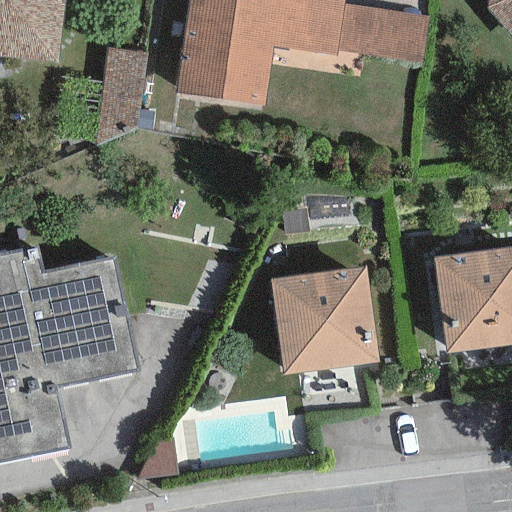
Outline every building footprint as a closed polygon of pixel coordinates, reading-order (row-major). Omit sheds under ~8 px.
[(0,0),(0,58),(57,64),(63,0),(0,0)] [(342,0),(188,0),(175,94),(264,107),(272,46),(335,55),(336,50),(342,5),(342,0)] [(511,0),(487,0),(486,11),(511,39),(511,0)] [(427,16),(342,5),(336,50),(421,62),(427,16)] [(146,56),(104,50),(96,149),(136,125),(146,56)] [(138,372),(113,256),(42,271),(36,246),(0,253),(0,463),(69,449),(56,390),(138,372)] [(511,246),(433,258),(446,356),(511,346),(511,246)] [(364,269),(270,281),(282,376),(376,364),(364,269)]
